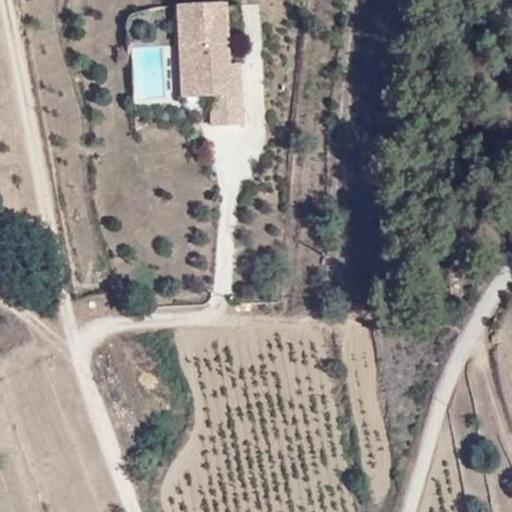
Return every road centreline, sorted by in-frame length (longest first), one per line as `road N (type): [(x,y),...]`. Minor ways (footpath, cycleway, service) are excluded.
road 1 (track): [(137,511),(84,363),(93,328),(217,314),(314,314)]
road 2 (unclassified): [(511,268),(436,412),(406,511)]
